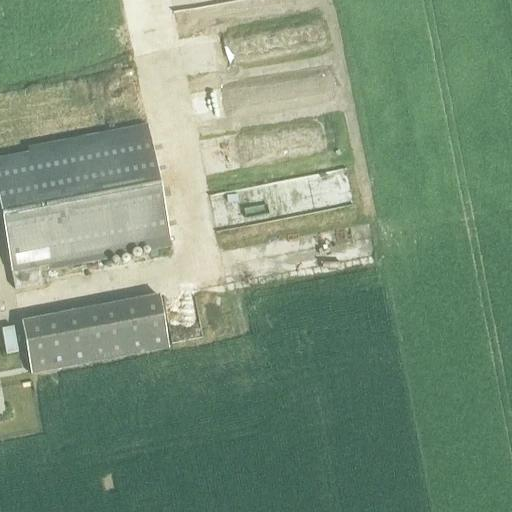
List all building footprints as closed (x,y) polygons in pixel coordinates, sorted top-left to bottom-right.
[(262,122),(266,160),(318,155),(314,117),(262,122)] [(170,243),(149,132),(0,160),(0,213),(15,290),(42,285),(39,268),(170,243)] [(349,169),(213,192),(218,224),(355,201),(349,169)] [(159,297),(21,324),(31,375),(169,349),(159,297)] [(13,329),(1,331),(6,356),(18,354),(13,329)]
